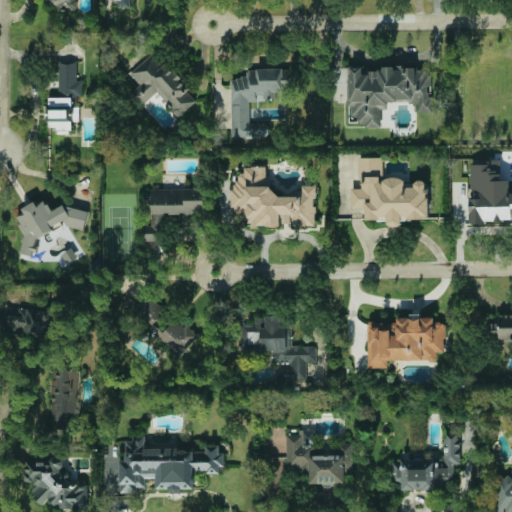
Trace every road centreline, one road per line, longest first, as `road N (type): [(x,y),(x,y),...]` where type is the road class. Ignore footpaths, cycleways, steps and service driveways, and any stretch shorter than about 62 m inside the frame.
road 1 (residential): [(511,20),(211,25)]
road 2 (residential): [(511,269),(214,273)]
